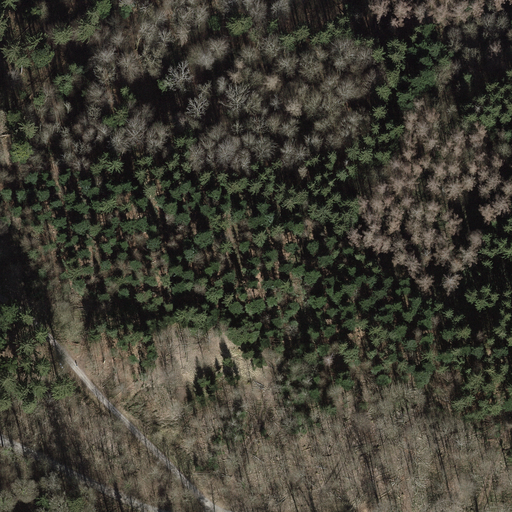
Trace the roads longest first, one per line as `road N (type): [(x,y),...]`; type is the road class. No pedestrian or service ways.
road 1 (track): [(221,511),(55,349),(0,310)]
road 2 (track): [(0,441),(153,511)]
